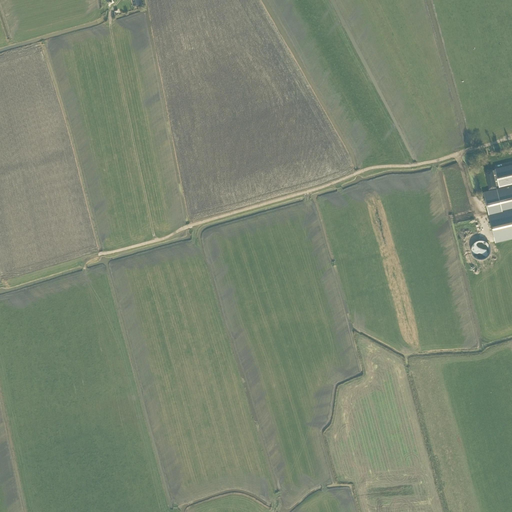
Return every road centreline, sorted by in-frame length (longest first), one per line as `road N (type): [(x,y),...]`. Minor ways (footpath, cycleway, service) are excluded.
road 1 (unclassified): [(100,254),(378,168),(439,161),(511,138)]
road 2 (track): [(120,0),(110,21),(154,241)]
